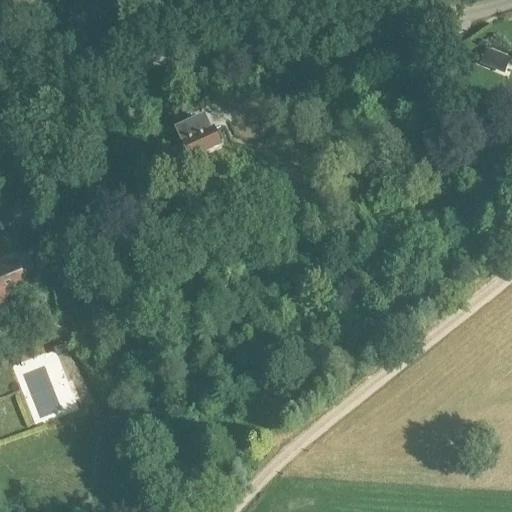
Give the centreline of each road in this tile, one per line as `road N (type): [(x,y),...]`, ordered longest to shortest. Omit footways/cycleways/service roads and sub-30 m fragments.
road 1 (unclassified): [(0,102),(219,49),(454,20),(511,1)]
road 2 (track): [(235,511),(335,412),(511,273)]
